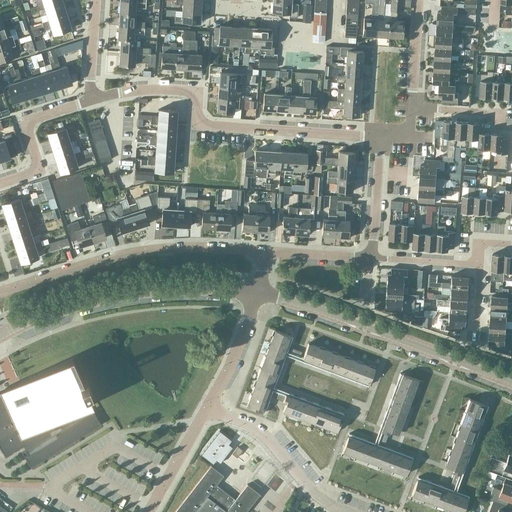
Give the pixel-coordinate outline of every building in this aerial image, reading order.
[(61,0),(57,0),(37,6),(38,10),(45,8),(47,14),(64,9),(61,0)] [(145,2),(120,0),(119,13),(135,14),(135,7),(145,8),(145,2)] [(201,2),(176,0),(176,4),(182,5),(182,11),(201,12),(201,2)] [(314,0),(314,12),(326,12),(326,0),(314,0)] [(346,0),(346,13),(358,14),(358,0),(346,0)] [(375,36),(377,0),(364,0),(365,3),(372,3),(371,19),(364,18),(362,35),(375,36)] [(384,0),(377,0),(375,36),(389,37),(390,20),(389,20),(383,19),(384,0)] [(390,20),(389,37),(402,38),(403,28),(408,28),(409,17),(405,17),(405,21),(403,21),(396,20),(396,11),(401,12),(401,6),(401,0),(390,0),(391,1),(390,9),(390,11),(389,20),(390,20)] [(464,0),(464,7),(469,8),(476,8),(476,0),(464,0)] [(511,14),(511,0),(500,0),(500,11),(506,12),(506,14),(511,14)] [(298,3),(272,2),(272,12),(289,13),(289,17),(297,17),(298,3)] [(438,11),(437,23),(456,25),(458,7),(442,6),(441,11),(438,11)] [(48,20),(42,22),(43,26),(67,18),(64,9),(47,14),(48,20)] [(201,12),(182,11),(182,17),(175,16),(174,21),(181,21),(200,23),(201,12)] [(326,12),(314,12),(312,42),(324,43),(326,12)] [(135,14),(119,13),(118,26),(144,27),(144,21),(141,21),(141,14),(135,14)] [(358,14),(346,13),(344,37),(348,37),(355,37),(356,38),(358,14)] [(1,15),(0,15),(0,26),(13,23),(11,18),(2,21),(1,15)] [(67,18),(43,26),(43,27),(44,30),(51,28),(53,34),(71,28),(67,18)] [(13,23),(0,26),(0,37),(10,34),(9,29),(14,27),(13,23)] [(437,23),(436,35),(453,36),(453,31),(475,32),(475,26),(456,25),(437,23)] [(230,26),(228,51),(233,52),(233,45),(239,45),(241,26),(240,26),(240,24),(234,24),(234,26),(230,26)] [(212,35),(211,46),(218,46),(218,44),(225,44),(224,51),(228,51),(230,26),(219,25),(219,27),(215,26),(214,35),(212,35)] [(144,27),(118,26),(118,39),(121,39),(133,40),(133,39),(133,32),(143,33),(144,27)] [(241,26),(239,45),(245,46),(245,53),(249,53),(251,27),(241,26)] [(261,28),(251,27),(249,53),(253,53),(253,50),(260,50),(261,28)] [(261,28),(260,50),(266,51),(265,54),(273,54),(274,47),(270,46),(272,28),(261,28)] [(175,46),(174,68),(187,69),(189,30),(183,30),(182,47),(175,46)] [(189,30),(187,69),(200,70),(200,58),(207,59),(207,55),(201,54),(198,54),(196,51),(196,40),(194,40),(195,31),(189,30)] [(10,34),(0,37),(0,49),(19,43),(25,41),(31,39),(29,35),(17,38),(13,39),(12,34),(10,34)] [(436,35),(436,47),(463,49),(463,44),(464,37),(453,36),(436,35)] [(25,41),(29,54),(32,53),(35,52),(32,42),(31,39),(25,41)] [(42,39),(35,42),(38,51),(45,48),(42,39)] [(133,40),(121,39),(120,51),(150,53),(150,47),(136,47),(136,39),(133,39),(133,40)] [(72,43),(74,50),(82,47),(82,40),(72,43)] [(174,68),(175,46),(176,43),(170,42),(169,45),(162,45),(161,67),(174,68)] [(19,43),(0,49),(0,60),(8,58),(13,56),(12,51),(21,48),(19,43)] [(346,64),(362,65),(363,51),(355,51),(355,47),(340,47),(339,56),(347,56),(346,64)] [(463,49),(436,47),(435,59),(451,60),(451,55),(460,55),(460,49),(463,49)] [(54,62),(62,86),(72,82),(67,67),(60,69),(58,62),(54,49),(49,50),(53,62),(54,62)] [(150,53),(120,51),(119,64),(134,65),(135,62),(147,62),(147,66),(155,67),(155,53),(150,53)] [(35,55),(30,56),(34,69),(35,68),(39,67),(35,55)] [(259,59),(258,66),(276,67),(277,60),(259,59)] [(435,59),(434,71),(459,73),(459,68),(450,67),(451,60),(435,59)] [(53,71),(47,73),(52,89),(62,86),(54,62),(53,62),(50,63),(50,64),(53,71)] [(346,64),(345,75),(345,76),(361,77),(362,65),(346,64)] [(12,101),(23,98),(13,68),(13,67),(9,68),(12,77),(14,83),(7,86),(12,101)] [(17,67),(13,68),(23,98),(32,95),(27,79),(25,71),(19,73),(17,67)] [(39,67),(35,68),(35,69),(42,92),(52,89),(47,73),(41,75),(39,67)] [(42,92),(35,69),(31,71),(33,77),(27,79),(32,95),(42,92)] [(434,71),(433,83),(439,84),(456,85),(456,78),(458,78),(459,73),(434,71)] [(220,72),(219,86),(235,87),(236,82),(246,83),(246,74),(233,73),(225,73),(220,72)] [(303,78),(302,96),(301,112),(315,113),(316,97),(309,96),(310,79),(317,79),(317,73),(304,72),(303,78)] [(475,86),(474,96),(480,96),(492,97),(493,81),(494,73),(489,72),(489,75),(481,74),(481,76),(480,86),(475,86)] [(345,76),(345,75),(336,75),(336,82),(345,82),(344,89),(360,90),(361,77),(345,76)] [(493,81),(492,97),(504,98),(505,81),(498,81),(493,81)] [(439,84),(439,96),(442,96),(442,102),(458,103),(458,92),(455,92),(456,85),(439,84)] [(219,86),(218,99),(244,100),(245,96),(245,92),(235,91),(235,87),(219,86)] [(288,111),(289,95),(290,86),(284,86),(284,94),(276,94),(275,110),(288,111)] [(275,110),(276,94),(277,89),(260,88),(259,103),(263,103),(263,109),(275,110)] [(338,88),(337,101),(337,102),(359,103),(360,90),(344,89),(338,88)] [(289,95),(288,111),(301,112),(302,96),(289,95)] [(244,100),(218,99),(217,111),(233,112),(234,108),(244,108),(244,100)] [(328,101),(322,101),(322,113),(327,113),(328,107),(343,108),(342,115),(359,116),(359,103),(337,102),(337,101),(328,100),(328,101)] [(158,116),(151,115),(150,119),(176,121),(177,110),(158,109),(158,116)] [(89,128),(101,125),(99,119),(87,122),(89,128)] [(150,119),(150,120),(150,124),(157,124),(157,130),(175,131),(176,121),(150,119)] [(436,120),(435,136),(443,137),(444,120),(436,120)] [(454,146),(456,121),(444,120),(443,137),(449,137),(447,157),(447,161),(453,161),(454,157),(454,146)] [(468,122),(456,121),(454,146),(466,147),(468,122)] [(468,122),(466,147),(471,147),(472,138),(479,139),(479,132),(480,132),(480,123),(468,122)] [(101,125),(89,128),(91,134),(102,130),(101,125)] [(50,143),(75,136),(74,132),(67,134),(65,128),(47,133),(50,143)] [(104,136),(102,130),(91,134),(93,139),(104,136)] [(149,136),(149,140),(174,141),(175,131),(157,130),(157,136),(149,136)] [(479,139),(478,157),(483,157),(483,149),(490,149),(491,133),(480,132),(479,132),(479,139)] [(0,160),(0,161),(10,158),(9,157),(17,154),(16,149),(11,133),(2,136),(4,140),(0,141),(0,160)] [(491,133),(490,149),(497,150),(497,152),(497,153),(508,154),(509,138),(503,137),(503,134),(491,133)] [(76,140),(75,136),(50,143),(53,153),(71,148),(69,142),(76,140)] [(106,142),(104,136),(93,139),(95,145),(106,142)] [(149,140),(145,139),(141,139),(136,139),(136,144),(146,145),(146,144),(149,144),(156,144),(156,150),(174,152),(174,141),(149,140)] [(106,142),(95,145),(96,151),(108,147),(106,142)] [(108,147),(96,151),(98,156),(110,153),(108,147)] [(73,153),(71,148),(53,153),(57,163),(81,155),(80,151),(73,153)] [(148,156),(148,160),(173,162),(174,152),(156,150),(155,157),(148,156)] [(267,177),(268,151),(255,150),(254,160),(245,160),(244,176),(243,187),(250,187),(251,176),(258,177),(267,177)] [(316,150),(315,163),(321,163),(321,164),(338,165),(353,166),(354,152),(339,151),(338,158),(321,157),(322,150),(316,150)] [(268,151),(267,177),(275,178),(275,168),(281,168),(282,151),(268,151)] [(282,151),(281,168),(284,168),(284,178),(292,179),(294,152),(282,151)] [(307,153),(294,152),(292,179),(300,179),(301,169),(306,170),(312,170),(313,159),(306,159),(307,153)] [(110,153),(98,156),(100,162),(112,158),(110,153)] [(82,159),(81,155),(57,163),(60,173),(77,168),(75,161),(82,159)] [(436,177),(437,170),(440,171),(441,160),(425,159),(424,164),(421,164),(420,176),(436,177)] [(173,162),(148,160),(148,164),(155,165),(154,171),(172,172),(173,162)] [(450,172),(450,178),(460,179),(461,174),(462,162),(462,161),(461,161),(460,161),(456,161),(456,172),(450,172)] [(338,165),(337,171),(327,171),(327,176),(352,178),(353,166),(338,165)] [(134,179),(152,181),(153,171),(135,170),(134,179)] [(90,200),(84,183),(81,172),(52,181),(61,209),(90,200)] [(312,195),(317,195),(321,195),(322,187),(322,176),(314,175),(312,195)] [(352,178),(327,176),(327,182),(337,183),(336,190),(352,191),(352,178)] [(420,176),(419,188),(444,190),(445,178),(436,177),(420,176)] [(50,185),(43,188),(45,194),(47,200),(54,198),(50,185)] [(185,186),(185,196),(197,196),(198,187),(185,186)] [(486,197),(485,213),(498,214),(498,210),(503,211),(505,195),(505,190),(505,187),(499,186),(498,194),(494,194),(494,197),(486,197)] [(473,212),(475,187),(469,187),(468,195),(462,195),(461,211),(473,212)] [(480,187),(475,187),(473,212),(485,213),(486,197),(479,196),(480,187)] [(444,190),(419,188),(418,201),(435,202),(435,194),(452,195),(452,191),(444,190)] [(505,195),(503,211),(511,211),(511,190),(505,190),(505,195)] [(156,207),(157,197),(157,191),(148,194),(134,199),(136,203),(128,205),(128,206),(135,228),(149,223),(145,210),(152,208),(156,207)] [(297,207),(295,234),(308,234),(309,221),(316,222),(317,209),(316,209),(317,195),(312,195),(311,208),(305,207),(297,207)] [(157,197),(156,207),(156,211),(162,211),(161,225),(175,226),(176,210),(169,209),(169,197),(157,197)] [(337,210),(335,236),(348,237),(349,221),(344,220),(345,211),(343,210),(343,203),(351,204),(352,198),(337,197),(336,210),(337,210)] [(19,198),(2,204),(5,214),(29,206),(35,204),(33,199),(33,198),(27,200),(27,201),(28,202),(21,204),(19,198)] [(176,210),(175,226),(175,228),(184,228),(184,226),(189,227),(190,213),(196,213),(197,199),(185,198),(184,210),(176,210)] [(197,199),(196,213),(202,214),(201,227),(215,228),(216,212),(208,212),(209,200),(197,199)] [(229,229),(230,215),(236,216),(237,204),(237,202),(225,201),(224,213),(216,212),(215,228),(229,229)] [(121,232),(135,228),(128,206),(121,208),(120,203),(105,208),(110,222),(117,219),(121,232)] [(255,231),(257,204),(249,204),(248,214),(243,213),(242,230),(255,231)] [(265,205),(257,204),(255,231),(268,232),(269,215),(264,215),(265,205)] [(29,206),(5,214),(8,224),(26,218),(24,212),(30,210),(29,206)] [(295,234),(297,207),(288,206),(288,216),(283,216),(282,233),(295,234)] [(57,207),(51,209),(54,219),(60,217),(57,207)] [(337,210),(336,210),(328,209),(328,219),(323,219),(322,235),(335,236),(337,210)] [(403,212),(402,212),(397,212),(396,223),(390,222),(389,238),(401,239),(403,212)] [(403,212),(401,239),(413,240),(414,232),(414,224),(411,224),(408,224),(409,216),(409,213),(408,213),(403,212)] [(95,225),(87,227),(92,242),(106,238),(104,230),(109,228),(104,213),(93,217),(95,225)] [(28,224),(26,218),(8,224),(11,233),(35,226),(34,222),(28,224)] [(92,242),(87,227),(80,229),(78,222),(66,225),(71,240),(71,241),(77,239),(79,246),(92,242)] [(413,240),(412,248),(424,249),(426,224),(422,224),(421,232),(414,232),(413,240)] [(426,224),(424,249),(429,249),(436,250),(438,234),(430,233),(431,224),(428,224),(426,224)] [(35,226),(11,233),(14,243),(32,237),(30,232),(37,229),(35,226)] [(438,234),(436,250),(449,251),(449,247),(454,248),(456,232),(445,231),(445,226),(438,226),(438,234)] [(32,237),(14,243),(17,253),(42,245),(40,241),(34,243),(32,237)] [(66,237),(59,239),(61,246),(68,244),(66,237)] [(42,245),(17,253),(21,263),(38,257),(36,251),(43,249),(42,245)] [(503,279),(505,254),(493,253),(492,270),(491,280),(504,281),(504,279),(503,279)] [(511,254),(505,254),(503,279),(504,279),(511,279),(511,254)] [(386,285),(402,286),(403,279),(406,279),(407,269),(391,267),(390,273),(387,273),(386,285)] [(442,286),(450,287),(466,288),(467,276),(451,275),(450,283),(442,282),(442,286)] [(386,285),(385,297),(414,299),(414,294),(410,294),(402,294),(402,286),(386,285)] [(466,288),(450,287),(442,286),(441,294),(436,294),(436,299),(466,301),(466,288)] [(491,308),(511,308),(511,302),(508,303),(508,296),(492,295),(491,308)] [(414,299),(385,297),(384,309),(401,310),(413,311),(414,299)] [(466,301),(436,299),(435,305),(449,306),(448,311),(465,312),(466,301)] [(491,320),(507,321),(507,313),(511,313),(511,308),(491,308),(491,320)] [(440,318),(439,329),(460,330),(461,325),(464,325),(465,312),(448,311),(448,318),(440,318)] [(413,315),(413,323),(422,326),(422,316),(413,315)] [(431,317),(423,316),(422,326),(430,327),(431,317)] [(491,320),(490,331),(511,333),(511,328),(506,328),(507,321),(491,320)] [(270,342),(288,349),(292,336),(274,329),(270,342)] [(511,333),(490,331),(489,344),(494,344),(494,348),(511,349),(511,333)] [(45,339),(27,347),(30,353),(48,345),(45,339)] [(288,349),(270,342),(265,355),(283,362),(288,349)] [(303,358),(302,361),(305,362),(312,344),(308,343),(303,358)] [(325,349),(312,344),(305,362),(318,367),(325,349)] [(289,356),(299,359),(302,352),(291,348),(289,356)] [(337,353),(325,349),(318,367),(331,371),(337,353)] [(19,350),(9,356),(13,362),(23,356),(19,350)] [(350,358),(337,353),(331,371),(343,376),(350,358)] [(283,362),(265,355),(260,368),(278,374),(283,362)] [(1,396),(0,397),(0,448),(5,457),(23,446),(25,450),(21,452),(30,467),(101,424),(91,409),(88,412),(85,408),(93,404),(87,393),(91,391),(76,356),(20,381),(20,383),(21,382),(25,391),(23,392),(13,396),(9,397),(7,394),(7,393),(1,396)] [(350,358),(343,376),(356,381),(362,363),(350,358)] [(375,367),(362,363),(356,381),(368,385),(375,367)] [(260,368),(256,380),(274,387),(278,374),(260,368)] [(400,373),(395,386),(413,393),(418,380),(409,376),(400,373)] [(256,380),(251,393),(269,400),(274,387),(256,380)] [(395,386),(391,399),(409,405),(413,393),(395,386)] [(337,431),(344,413),(289,393),(287,392),(277,388),(273,397),(283,401),(283,402),(286,403),(283,411),(293,415),(293,416),(298,418),(298,417),(337,431)] [(269,400),(251,393),(246,406),(264,412),(269,400)] [(409,405),(391,399),(386,411),(404,418),(409,405)] [(465,412),(483,418),(488,405),(478,402),(470,399),(465,412)] [(389,431),(398,434),(400,430),(404,418),(386,411),(380,427),(389,431)] [(465,412),(460,424),(478,431),(483,418),(465,412)] [(478,431),(460,424),(455,437),(473,443),(478,431)] [(375,440),(375,441),(378,442),(384,444),(388,433),(389,431),(380,427),(379,430),(375,440)] [(219,431),(200,454),(213,464),(216,460),(219,463),(232,447),(228,444),(231,440),(219,431)] [(406,475),(412,457),(349,434),(342,451),(406,475)] [(455,437),(451,449),(469,456),(473,443),(455,437)] [(242,450),(237,446),(232,454),(237,457),(242,450)] [(451,449),(446,462),(464,469),(469,456),(451,449)] [(488,462),(485,469),(487,470),(489,471),(496,474),(506,477),(509,470),(511,471),(511,454),(509,454),(506,461),(506,462),(490,456),(488,462)] [(450,486),(457,488),(464,469),(446,462),(445,465),(454,469),(453,472),(455,472),(450,486)] [(223,475),(210,465),(173,511),(245,511),(260,494),(247,484),(235,499),(215,484),(223,475)] [(418,477),(411,495),(456,511),(462,511),(469,496),(418,477)] [(492,487),(488,498),(488,499),(493,500),(500,503),(502,497),(504,498),(508,499),(511,500),(511,485),(503,482),(501,490),(493,487),(492,487)] [(500,503),(493,500),(488,511),(489,511),(508,511),(503,510),(505,504),(500,503)]
